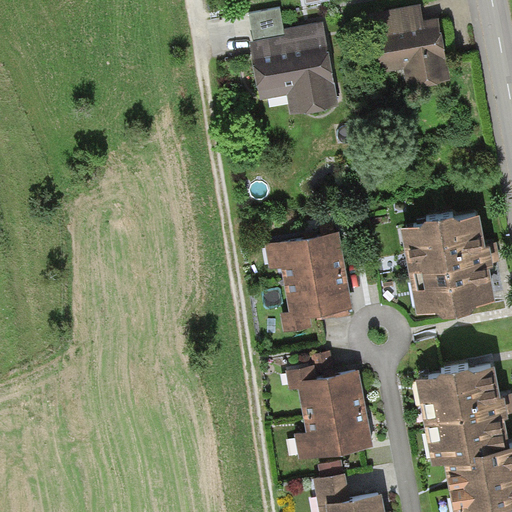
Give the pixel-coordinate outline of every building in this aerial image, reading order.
[(417,0),(370,10),(374,31),(425,20),(424,14),(420,0),(417,0)] [(280,3),(249,9),(254,35),(285,29),(283,19),(280,3)] [(439,11),(424,14),(425,20),(374,31),(381,68),(404,63),(407,82),(451,74),(439,11)] [(293,18),(283,19),(285,29),(254,35),(250,35),(260,94),(287,89),(290,107),(338,98),(323,15),(293,21),(293,18)] [(479,202),(401,216),(417,303),(495,289),(489,257),(494,256),(493,246),(490,234),(485,235),(479,202)] [(283,275),(346,262),(339,225),(307,231),(266,239),(270,264),(281,262),(283,275)] [(354,301),(346,262),(283,275),(289,305),(281,307),(285,327),(311,322),(308,307),(317,305),(319,316),(325,315),(336,312),(337,314),(350,312),(348,302),(354,301)] [(435,365),(416,368),(432,454),(445,452),(476,446),(475,438),(511,432),(506,409),(511,407),(511,388),(506,390),(505,386),(501,387),(495,354),(476,357),(468,350),(442,353),(435,365)] [(296,375),(316,371),(314,359),(286,365),(290,384),(298,382),(296,375)] [(366,401),(359,362),(325,369),(316,371),(296,375),(298,382),(304,413),(366,401)] [(374,440),(366,401),(304,413),(307,427),(295,429),(300,454),(342,446),(374,440)] [(476,446),(445,452),(455,511),(510,511),(511,511),(511,431),(511,432),(475,438),(476,446)] [(326,495),(354,489),(350,467),(314,474),(319,502),(327,500),(326,495)] [(392,511),(391,507),(387,508),(383,485),(354,489),(326,495),(327,500),(319,502),(320,511),(392,511)]
